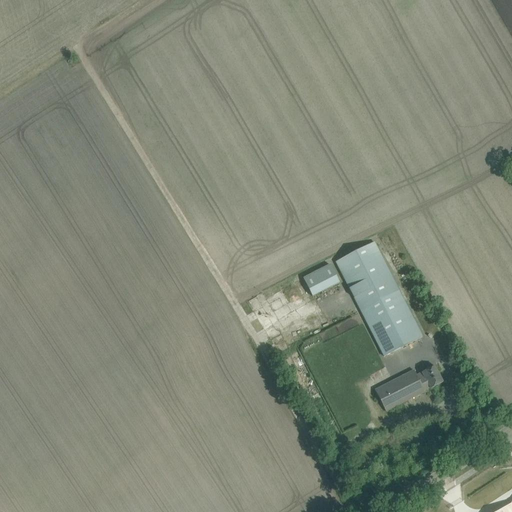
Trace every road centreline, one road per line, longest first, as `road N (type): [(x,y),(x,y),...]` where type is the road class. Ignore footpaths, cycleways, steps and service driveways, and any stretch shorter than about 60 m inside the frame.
road 1 (track): [(76,48),(363,511)]
road 2 (tertiary): [(385,511),(511,429)]
